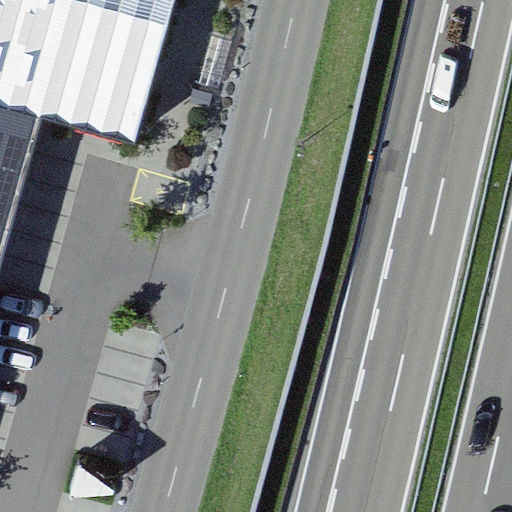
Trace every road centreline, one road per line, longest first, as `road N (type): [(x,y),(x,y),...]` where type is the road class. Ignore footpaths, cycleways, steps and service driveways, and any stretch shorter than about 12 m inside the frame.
road 1 (tertiary): [(164,511),(257,176),(294,0)]
road 2 (motorway): [(423,0),(304,511)]
road 3 (motorway): [(480,0),(362,511)]
road 4 (motorway): [(485,511),(511,393)]
